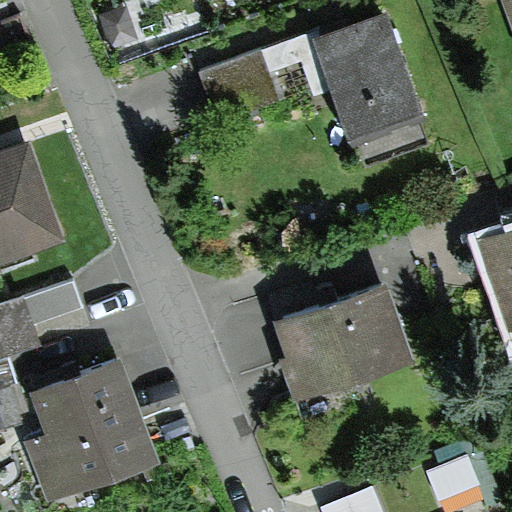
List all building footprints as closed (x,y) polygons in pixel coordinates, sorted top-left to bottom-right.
[(319,26),(202,68),(223,127),(327,89),(355,167),(430,140),(384,13),(323,35),(319,26)] [(0,153),(0,263),(67,241),(32,142),(0,153)] [(511,226),(479,238),(511,334),(511,226)] [(269,320),(298,404),(413,364),(384,280),(269,320)] [(82,307),(74,281),(0,304),(0,359),(12,356),(42,346),(34,322),(82,307)] [(0,433),(34,422),(12,356),(0,359),(0,433)] [(121,358),(31,390),(47,435),(29,441),(49,498),(157,459),(121,358)] [(454,511),(477,511),(499,502),(475,452),(435,471),(454,511)] [(379,511),(370,490),(324,508),(325,511),(379,511)]
